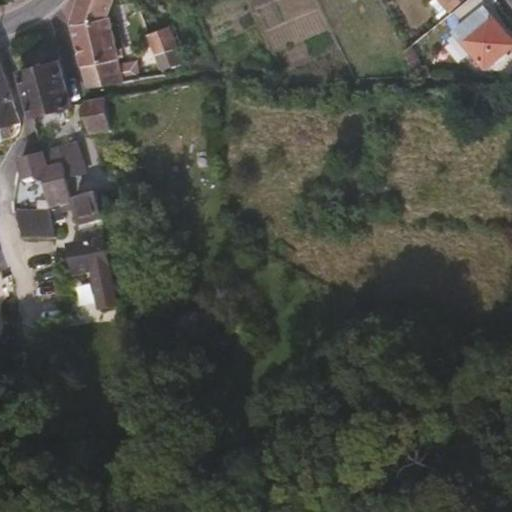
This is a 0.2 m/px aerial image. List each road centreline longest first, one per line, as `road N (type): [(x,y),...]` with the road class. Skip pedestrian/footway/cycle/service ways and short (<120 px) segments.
road 1 (unknown): [(7,30),(29,125),(7,164),(0,198)]
road 2 (unknown): [(0,227),(4,362)]
